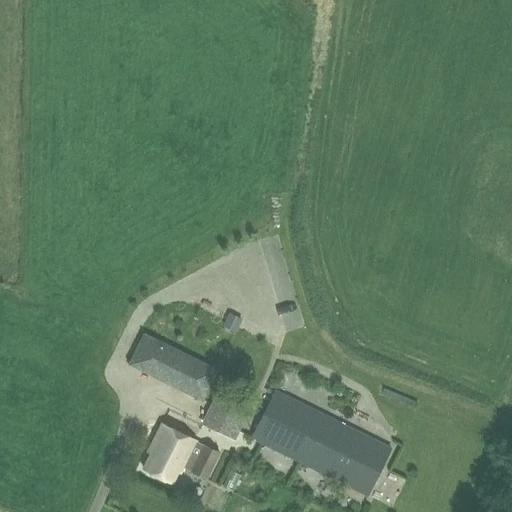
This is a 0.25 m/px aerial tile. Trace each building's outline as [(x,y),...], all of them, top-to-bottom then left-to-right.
[(241,320),(229,314),(223,326),(235,332),(241,320)] [(173,350),(144,336),(130,364),(159,379),(173,350)] [(182,390),(202,400),(216,371),(196,362),(182,390)] [(249,438),(366,497),(391,448),(274,389),(249,438)] [(227,404),(216,427),(234,436),(246,413),(227,404)] [(195,441),(161,424),(146,454),(149,455),(143,467),(172,481),(177,471),(180,472),(195,441)] [(206,480),(219,452),(203,444),(190,471),(206,480)]
